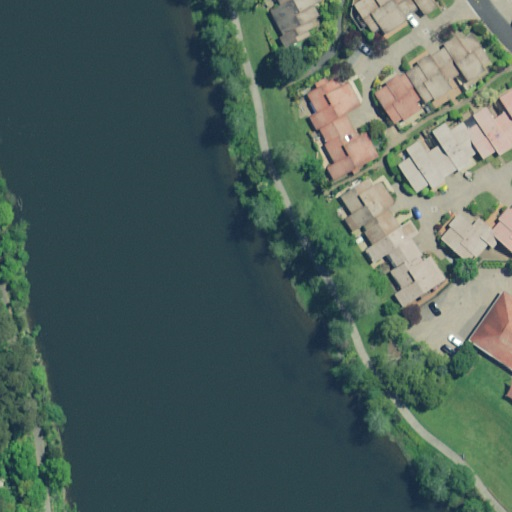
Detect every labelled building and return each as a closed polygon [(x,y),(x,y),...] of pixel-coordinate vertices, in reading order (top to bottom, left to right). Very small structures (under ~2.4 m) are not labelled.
[(281,36),(287,48),(319,31),(314,21),(322,17),(317,6),(325,1),(324,0),(279,0),(282,5),(272,9),(285,34),(281,36)] [(383,26),(387,33),(423,10),(426,15),(439,7),(434,0),(362,0),(357,4),(375,31),(383,26)] [(472,31),(376,94),(397,126),(456,88),(451,80),(463,72),(468,80),(486,68),(480,59),(487,54),(472,31)] [(330,168),(336,180),(380,156),(368,133),(359,138),(346,115),(363,106),(350,82),(342,86),(338,79),(310,94),(320,112),(311,116),(337,164),(330,168)] [(413,155),(400,163),(422,196),(472,163),(470,159),(481,151),(486,159),(499,150),(502,155),(511,147),(511,90),(501,98),(509,111),(495,120),(487,108),(452,131),(448,125),(436,132),(444,143),(430,153),(422,142),(410,150),(413,155)] [(398,205),(377,175),(342,198),(354,215),(347,221),(355,232),(361,228),(373,245),(365,251),(374,263),(386,254),(397,270),(394,272),(405,288),(395,295),(405,308),(448,279),(432,256),(426,260),(412,239),(418,235),(409,222),(403,227),(391,210),(398,205)] [(511,209),(494,230),(480,218),(474,225),(462,215),(441,238),(471,264),(489,244),(495,249),(502,240),(511,248),(511,209)] [(511,296),(506,292),(474,341),(511,366),(511,296)]
